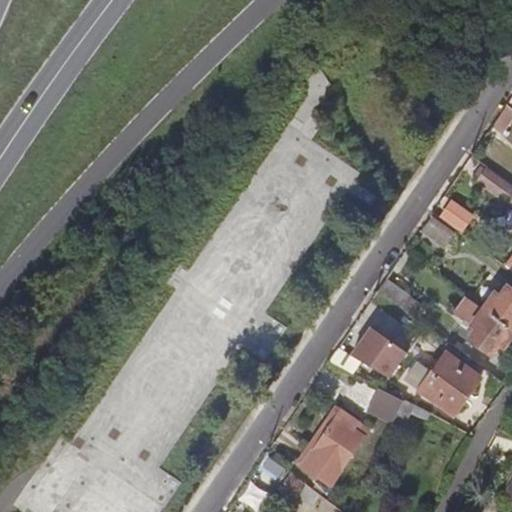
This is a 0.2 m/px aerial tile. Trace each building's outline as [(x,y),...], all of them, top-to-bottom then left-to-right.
[(474,49),(467,59),(483,74),(491,62),(474,49)] [(505,197),(511,187),(511,183),(489,167),(480,179),(505,197)] [(460,204),(448,220),(475,241),(488,224),(460,204)] [(458,234),(437,219),(426,235),(447,250),(458,234)] [(413,298),(391,282),(384,292),(396,302),(405,309),(413,298)] [(511,291),(505,286),(486,311),(511,330),(511,291)] [(503,349),(511,337),(511,330),(486,311),(471,299),(458,314),(479,332),(470,342),(488,356),(498,344),(503,349)] [(376,331),(355,359),(343,351),(334,364),(360,378),(367,367),(390,383),(410,354),(376,331)] [(480,381),(446,355),(419,390),(454,416),(480,381)] [(371,406),(395,420),(404,401),(380,388),(371,406)] [(337,486),(369,437),(353,426),(360,416),(347,408),(309,468),(337,486)] [(353,426),(369,437),(376,427),(360,416),(353,426)]
